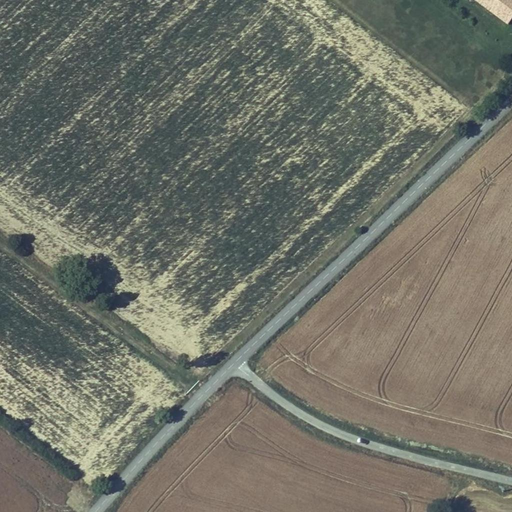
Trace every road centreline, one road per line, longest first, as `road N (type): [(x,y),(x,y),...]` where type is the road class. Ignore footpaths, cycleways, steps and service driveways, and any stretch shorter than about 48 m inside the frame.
road 1 (tertiary): [(234,367),(511,96)]
road 2 (unclassified): [(234,367),(300,414),(364,442),(511,481)]
road 3 (track): [(0,241),(205,394)]
road 4 (tertiary): [(93,511),(234,367)]
